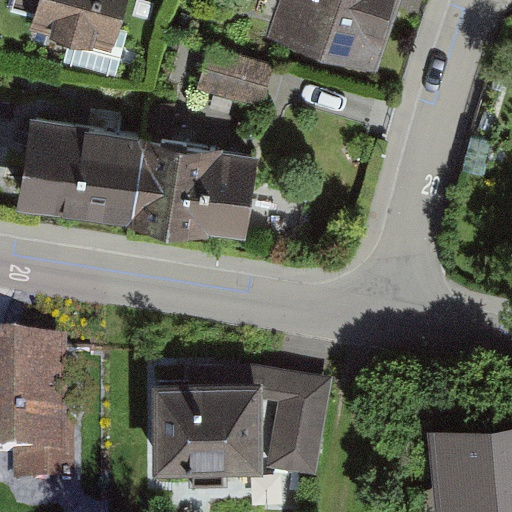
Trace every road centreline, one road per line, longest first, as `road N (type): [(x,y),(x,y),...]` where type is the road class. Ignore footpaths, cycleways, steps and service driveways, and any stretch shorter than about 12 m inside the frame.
road 1 (residential): [(0,260),(360,324)]
road 2 (residential): [(467,0),(360,324)]
road 3 (residential): [(360,324),(511,346)]
